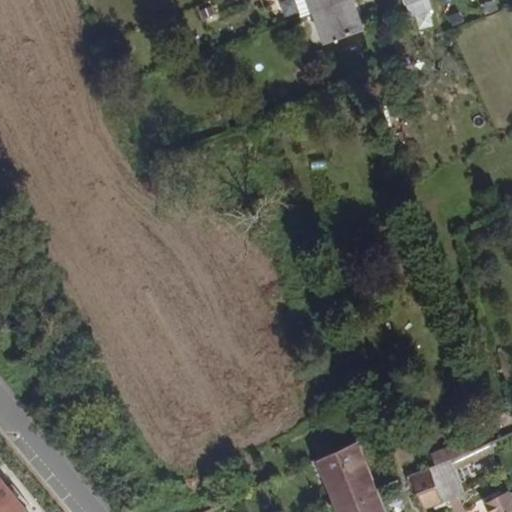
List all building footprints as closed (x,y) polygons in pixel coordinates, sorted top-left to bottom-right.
[(306,0),(323,44),(360,31),(349,0),(306,0)] [(336,486),(342,504),(375,490),(356,440),(315,459),(321,474),(324,473),(336,486)] [(419,471),(454,457),(472,449),(470,443),(445,452),(444,448),(427,455),(430,462),(417,467),(419,471)] [(457,464),(490,451),(487,443),(472,449),(454,457),(457,464)] [(457,464),(454,457),(419,471),(410,475),(414,487),(423,510),(468,493),(457,464)] [(342,504),(336,486),(324,473),(321,474),(334,506),(342,504)] [(414,487),(410,475),(404,478),(409,489),(414,487)] [(0,511),(21,511),(25,510),(0,478),(0,511)] [(382,511),(375,490),(342,504),(334,506),(336,511),(382,511)] [(511,511),(511,498),(507,490),(486,501),(490,511),(511,511)]
